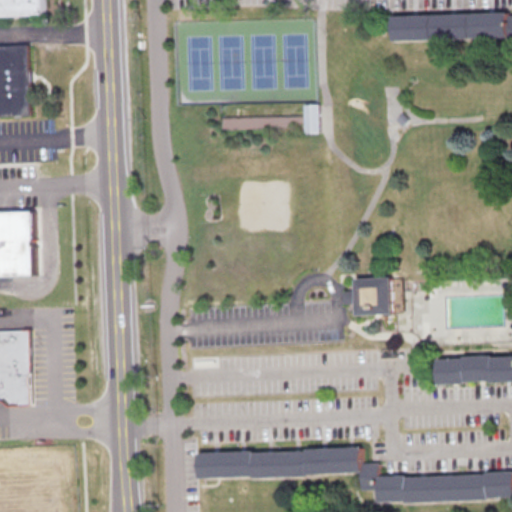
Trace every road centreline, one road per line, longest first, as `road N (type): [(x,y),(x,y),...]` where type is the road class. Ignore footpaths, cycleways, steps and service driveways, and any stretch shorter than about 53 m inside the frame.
road 1 (residential): [(158,0),(162,134),(178,230),(170,334),(176,511)]
road 2 (tertiary): [(124,511),(106,0)]
road 3 (residential): [(171,380),(405,371)]
